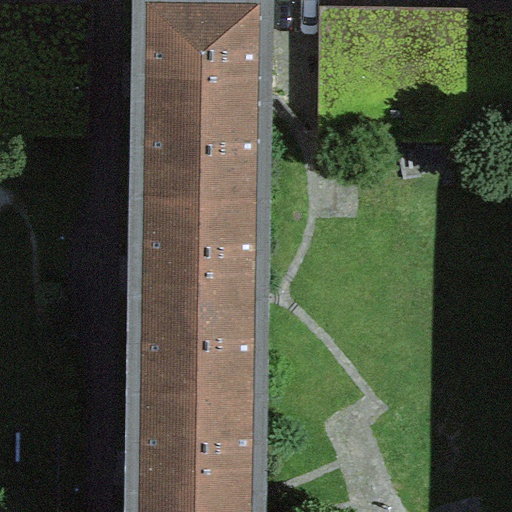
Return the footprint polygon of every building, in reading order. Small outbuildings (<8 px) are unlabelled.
[(262,22),(262,0),(143,0),(141,175),(232,176),(259,177),(260,137),(246,137),(246,95),(261,95),(261,64),(247,64),(248,22),(262,22)] [(0,126),(84,128),(85,28),(0,26),(0,126)] [(511,34),(324,32),(323,132),(511,135),(511,34)] [(141,175),(138,369),(230,371),(256,371),(257,332),(243,332),(243,290),(258,290),(258,259),(244,259),(245,217),(259,217),(259,177),(232,176),(141,175)] [(230,371),(138,369),(135,511),(239,511),(240,484),(254,484),(255,453),(241,453),(242,411),(256,411),(256,371),(230,371)]
